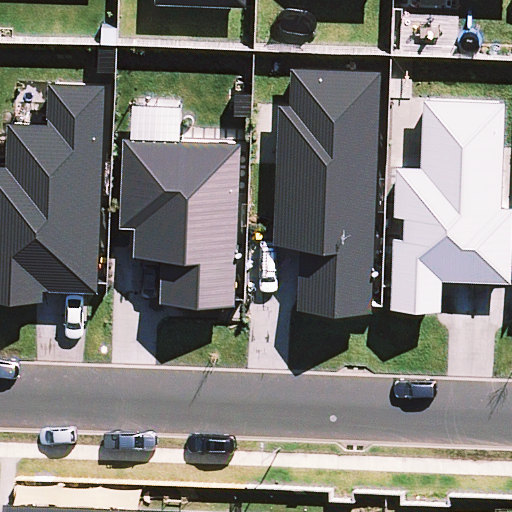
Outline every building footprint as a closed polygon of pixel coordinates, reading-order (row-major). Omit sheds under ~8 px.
[(272,236),(299,238),(295,298),(368,304),(386,66),(285,58),(272,236)] [(46,114),(5,113),(3,155),(0,154),(0,287),(102,291),(110,78),(47,75),(46,114)] [(511,230),(511,197),(498,197),(507,95),(425,88),(419,158),(398,156),(386,298),(441,303),(444,270),(508,276),(511,230)] [(132,221),(130,248),(160,249),(158,296),(234,299),(243,135),(123,129),(118,220),(132,221)] [(267,511),(268,508),(12,498),(11,511),(267,511)]
